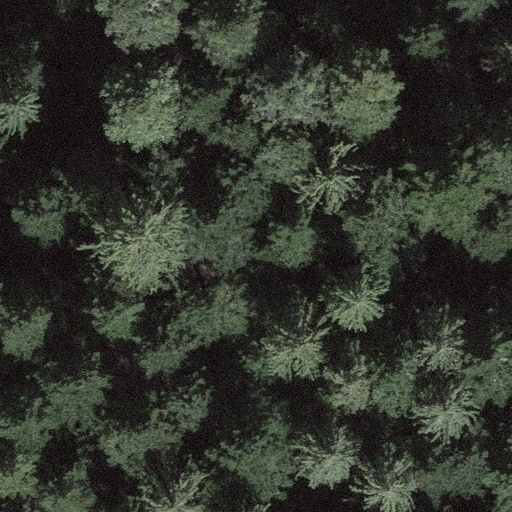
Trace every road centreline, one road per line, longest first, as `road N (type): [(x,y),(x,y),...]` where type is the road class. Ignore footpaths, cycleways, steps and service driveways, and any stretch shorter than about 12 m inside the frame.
road 1 (track): [(511,258),(0,275)]
road 2 (track): [(155,270),(511,74)]
